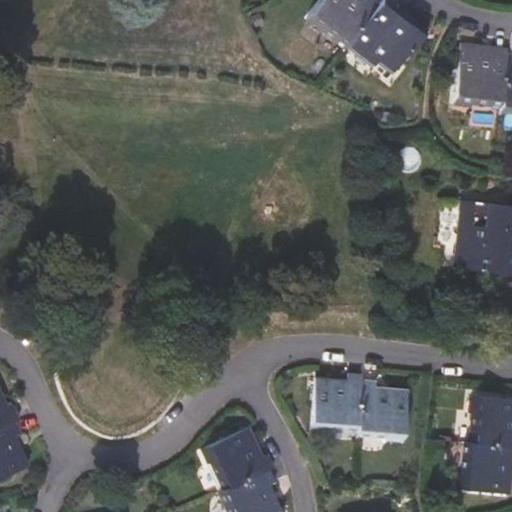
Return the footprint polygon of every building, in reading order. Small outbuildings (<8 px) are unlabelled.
[(344,47),(373,10),(362,1),(356,7),(347,0),(321,0),(301,25),(315,36),(317,34),(340,52),(344,47)] [(391,75),(424,34),(407,21),(398,32),(385,21),(393,13),(380,3),(373,10),(344,47),(372,68),(375,64),(391,75)] [(498,108),(503,58),(503,51),(489,50),(489,52),(456,49),(451,108),(469,109),(469,106),(498,108)] [(511,58),(503,58),(498,108),(497,113),(511,113),(511,58)] [(511,207),(462,202),(454,270),(511,276),(511,207)] [(356,432),(361,381),(361,376),(347,374),(346,383),(314,381),(310,432),(329,434),(330,429),(356,432)] [(401,445),(406,393),(374,390),(375,382),(361,381),(356,432),(356,437),(382,440),(382,444),(401,445)] [(18,419),(12,406),(5,409),(0,397),(0,427),(14,421),(18,419)] [(511,402),(469,398),(467,418),(471,419),(469,445),(511,448),(511,402)] [(0,477),(24,467),(11,439),(21,434),(14,421),(0,427),(0,477)] [(260,459),(246,429),(204,448),(214,469),(217,468),(226,487),(269,470),(273,468),(267,456),(260,459)] [(509,494),(511,463),(511,462),(511,448),(469,445),(464,444),(462,470),(457,469),(456,489),(509,494)] [(277,511),(266,487),(275,483),(269,470),(226,487),(222,489),(232,511),(277,511)]
